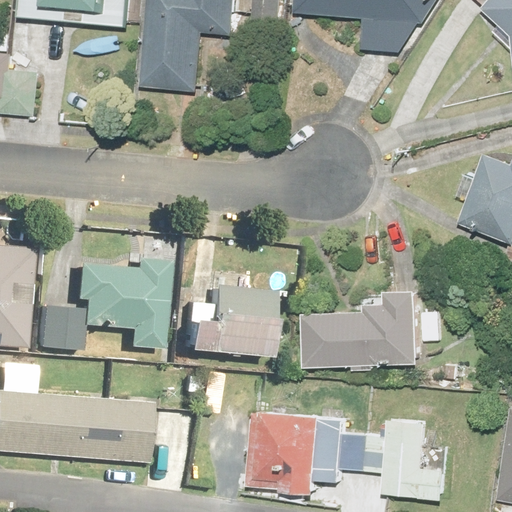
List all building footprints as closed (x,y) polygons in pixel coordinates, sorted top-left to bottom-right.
[(21,0),(20,19),(129,28),(131,0),(21,0)] [(147,0),(140,90),(196,94),(200,37),(240,39),(242,0),(147,0)] [(296,0),(296,15),(361,19),(359,48),(401,51),(438,0),(296,0)] [(511,0),(475,0),(498,23),(492,29),(511,49),(511,0)] [(0,113),(37,117),(41,75),(14,72),(15,56),(0,54),(0,113)] [(454,199),(467,203),(461,219),(511,238),(511,159),(487,150),(479,172),(466,167),(454,199)] [(0,345),(22,347),(28,246),(0,244),(0,345)] [(76,308),(35,306),(33,349),(79,351),(80,325),(125,327),(124,350),(157,352),(161,259),(130,258),(129,268),(72,265),(71,301),(76,301),(76,308)] [(208,303),(181,300),(176,349),(261,359),(269,287),(210,280),(208,303)] [(352,310),(302,313),(305,366),(420,360),(416,288),(387,289),(388,300),(352,302),(352,310)] [(221,371),(198,369),(194,413),(216,415),(221,371)] [(0,452),(145,460),(148,401),(0,392),(0,452)] [(350,412),(254,407),(250,483),(279,485),(279,491),(315,493),(316,477),(342,479),(343,467),(385,469),(383,493),(448,497),(450,463),(425,462),(428,419),(388,417),(387,437),(348,435),(350,412)] [(511,408),(501,501),(511,502),(511,408)]
